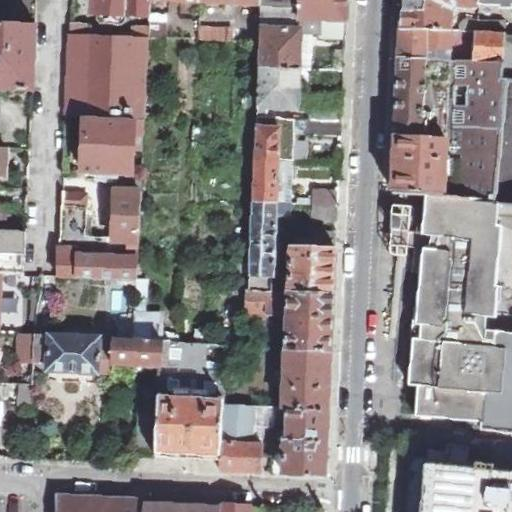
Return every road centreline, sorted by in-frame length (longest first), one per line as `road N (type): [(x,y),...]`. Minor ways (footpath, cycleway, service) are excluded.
road 1 (residential): [(372,0),(351,496)]
road 2 (residential): [(351,496),(40,476)]
